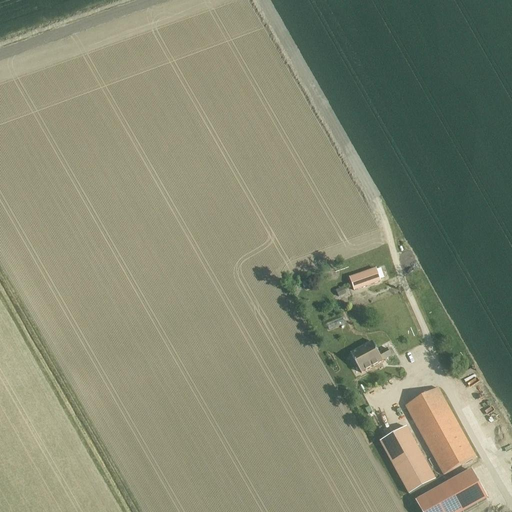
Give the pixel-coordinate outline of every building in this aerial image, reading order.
[(379,283),(375,269),(349,279),(354,292),(379,283)] [(373,336),(367,340),(370,345),(351,355),(356,365),(361,374),(383,362),(391,357),(387,349),(379,354),(373,343),(376,342),(373,336)] [(418,396),(429,386),(425,381),(414,391),(418,396)] [(476,458),(438,389),(406,407),(444,476),(476,458)] [(408,427),(382,442),(410,494),(437,480),(408,427)] [(511,449),(494,461),(511,488),(511,449)] [(416,502),(421,511),(463,511),(486,499),(470,472),(416,502)]
